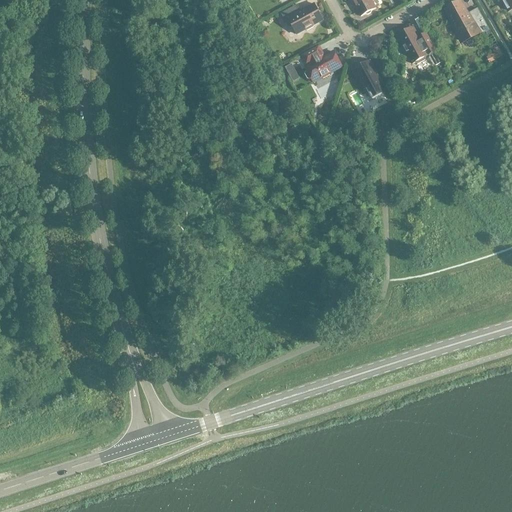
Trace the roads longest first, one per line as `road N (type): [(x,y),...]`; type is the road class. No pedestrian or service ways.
road 1 (tertiary): [(511,326),(168,436)]
road 2 (tertiary): [(128,352),(88,170),(83,0)]
road 3 (tertiary): [(0,490),(141,445)]
road 4 (residential): [(329,0),(345,30),(360,39),(438,0)]
